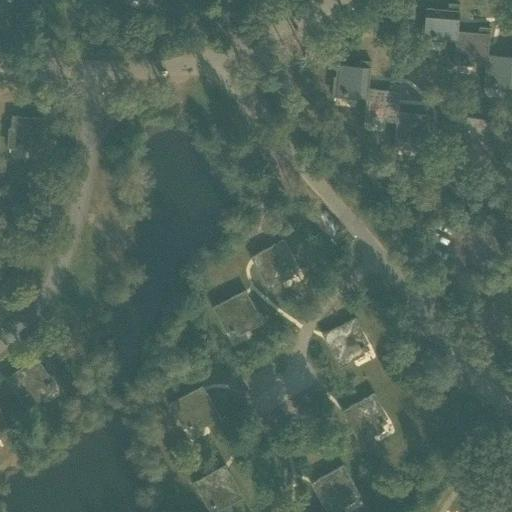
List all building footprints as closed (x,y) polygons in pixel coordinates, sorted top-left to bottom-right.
[(148,0),(146,8),(156,11),(159,0),(148,0)] [(457,32),(460,5),(449,4),(448,11),(426,9),(423,45),(424,45),(425,37),(433,38),(433,39),(436,39),(436,38),(446,39),(446,42),(456,42),(457,32)] [(487,56),(488,56),(490,29),(479,28),(479,34),(457,32),(456,42),(453,68),(454,68),(455,60),(463,61),(463,62),(466,62),(467,61),(476,62),(476,65),(486,66),(487,56)] [(511,57),(488,56),(487,56),(486,66),(484,91),(485,92),(485,84),(493,84),(493,86),(497,86),(497,85),(507,85),(506,95),(511,95),(511,57)] [(368,89),(371,63),(360,61),(359,68),(337,66),(335,93),(334,101),(335,101),(336,94),(344,94),(343,96),(347,96),(347,95),(357,96),(356,99),(366,100),(367,100),(368,89)] [(386,122),(396,123),(397,123),(398,113),(401,86),(390,85),(389,91),(368,89),(367,100),(366,100),(364,125),(365,125),(365,117),(373,118),(373,119),(377,120),(377,118),(386,119),(386,122)] [(397,123),(396,123),(394,149),(395,149),(395,141),(403,142),(403,143),(407,144),(407,142),(417,143),(416,152),(427,154),(430,116),(398,113),(397,123)] [(31,156),(42,157),(45,120),(12,117),(9,153),(10,153),(11,145),(19,145),(18,147),(22,147),(22,146),(32,147),(31,156)] [(462,119),(462,120),(470,121),(468,129),(467,129),(467,132),(468,132),(466,142),(457,141),(455,151),(492,157),(498,125),(462,119)] [(283,240),(257,254),(260,258),(258,262),(254,265),(268,291),(282,283),(280,279),(295,270),(286,256),(291,253),(283,240)] [(239,294),(212,308),(220,322),(224,319),(232,334),(247,326),(249,331),(263,324),(249,297),(245,300),(241,299),(239,294)] [(355,318),(329,332),(331,336),(330,340),(326,342),(339,369),(353,362),(351,357),(366,349),(358,334),(363,332),(355,318)] [(35,357),(12,375),(15,379),(15,384),(11,387),(29,410),(41,400),(38,396),(51,386),(40,373),(44,369),(35,357)] [(198,394),(196,390),(170,404),(177,418),(182,415),(190,430),(204,422),(207,427),(220,419),(206,393),(202,396),(198,394)] [(349,416),(345,419),(360,445),(373,437),(370,432),(385,424),(377,410),(382,407),(374,394),(348,408),(351,412),(349,416)] [(0,437),(10,433),(0,409),(0,437)] [(318,488),(314,491),(326,511),(336,511),(342,509),(340,504),(354,496),(346,482),(351,479),(343,466),(317,480),(320,484),(318,488)] [(219,469),(193,484),(200,497),(205,494),(213,509),(228,501),(230,505),(244,498),(229,472),(225,474),(221,473),(219,469)]
